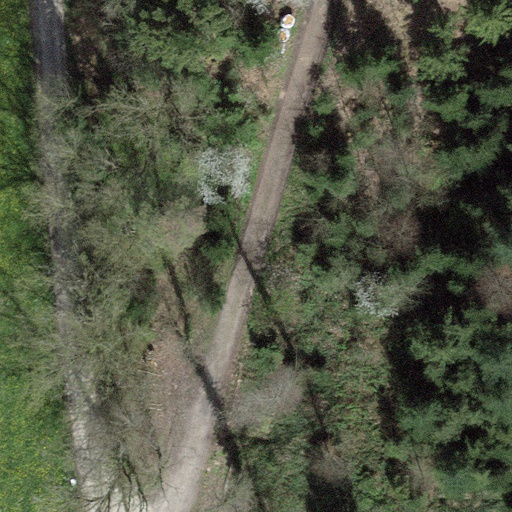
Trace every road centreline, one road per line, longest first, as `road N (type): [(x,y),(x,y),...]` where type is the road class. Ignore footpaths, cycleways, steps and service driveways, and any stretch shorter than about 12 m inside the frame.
road 1 (track): [(158,511),(320,0)]
road 2 (track): [(41,0),(61,208),(112,511)]
